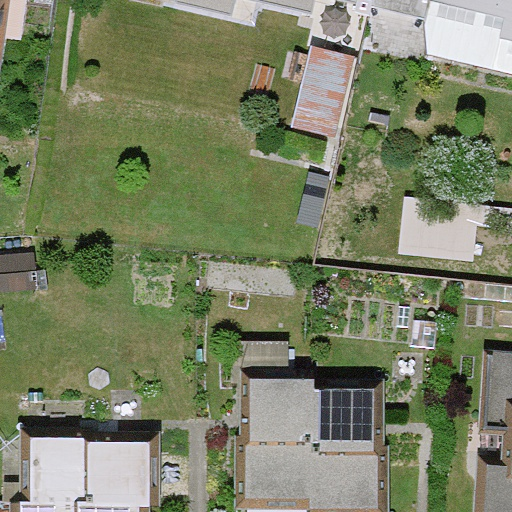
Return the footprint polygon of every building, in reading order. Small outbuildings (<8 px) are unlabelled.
[(309,4),(309,0),(167,0),(166,7),(225,21),(229,3),(305,21),(309,4)] [(417,21),(421,0),(309,0),(309,4),(345,13),(347,4),(417,21)] [(413,38),(419,61),(511,82),(511,0),(421,0),(417,21),(413,38)] [(319,143),(339,64),(302,55),(283,134),(319,143)] [(391,260),(466,267),(471,210),(396,204),(391,260)] [(511,511),(511,357),(482,355),(477,427),(501,428),(498,469),(478,467),(474,511),(511,511)] [(301,385),(238,384),(237,451),(234,451),(233,502),(299,502),(299,511),(366,511),(367,463),(360,463),(361,396),(301,396),(301,385)] [(136,511),(137,448),(70,448),(70,444),(19,444),(18,510),(7,510),(7,511),(124,511),(125,511),(136,511)]
